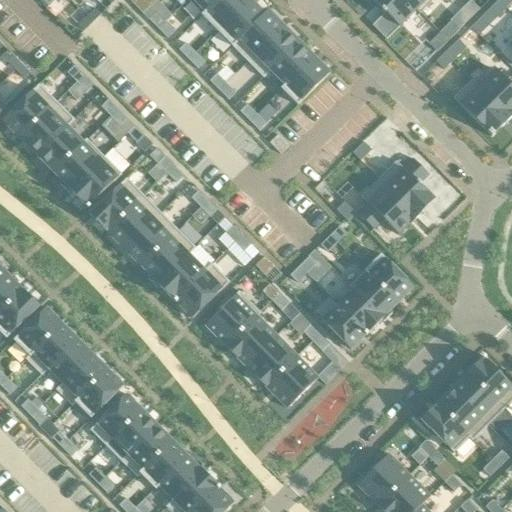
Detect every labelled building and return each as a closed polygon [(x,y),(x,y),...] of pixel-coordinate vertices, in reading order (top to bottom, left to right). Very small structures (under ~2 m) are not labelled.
[(142,0),(138,0),(133,5),(143,15),(150,8),(142,0)] [(191,0),(204,13),(205,14),(218,0),(191,0)] [(204,13),(201,16),(217,32),(249,0),(218,0),(205,14),(204,13)] [(249,0),(217,32),(232,48),(265,15),(249,0)] [(371,0),(372,1),(378,7),(382,11),(381,12),(384,15),(372,27),(386,41),(399,28),(416,11),(417,11),(406,0),(371,0)] [(406,0),(417,11),(416,11),(420,15),(434,0),(406,0)] [(511,0),(499,0),(498,1),(506,9),(511,3),(511,0)] [(498,1),(487,12),(495,20),(506,9),(498,1)] [(95,10),(87,18),(92,24),(101,15),(95,10)] [(265,15),(232,48),(248,63),(284,27),(268,11),(265,15)] [(156,14),(149,20),(158,30),(165,23),(156,14)] [(87,18),(78,26),(84,32),(92,24),(87,18)] [(165,23),(158,30),(167,39),(174,33),(165,23)] [(451,23),(440,34),(448,42),(459,31),(451,23)] [(284,27),(248,63),(264,79),(270,73),(270,72),(299,43),(284,27)] [(440,34),(429,44),(437,53),(448,42),(440,34)] [(458,41),(447,52),(455,60),(466,49),(458,41)] [(299,43),(270,72),(270,73),(284,87),(285,87),(314,58),(299,43)] [(186,44),(179,51),(188,61),(195,54),(186,44)] [(447,52),(436,63),(444,71),(455,60),(447,52)] [(195,54),(188,61),(198,70),(205,63),(195,54)] [(13,57),(7,63),(16,71),(21,65),(13,57)] [(284,87),(281,90),(297,107),(330,74),(314,58),(285,87),(284,87)] [(21,65),(16,71),(24,80),(30,74),(21,65)] [(74,67),(67,74),(76,84),(84,77),(74,67)] [(479,88),(478,89),(509,121),(511,118),(511,87),(496,71),(479,88)] [(217,75),(210,82),(219,92),(226,85),(217,75)] [(84,77),(76,84),(86,93),(93,86),(84,77)] [(472,81),(453,100),(491,138),(502,128),(509,121),(478,89),(479,88),(472,81)] [(39,85),(2,122),(20,140),(57,103),(39,85)] [(226,85),(219,92),(228,101),(235,94),(226,85)] [(108,101),(101,108),(110,118),(118,111),(108,101)] [(57,103),(20,140),(37,157),(67,127),(68,128),(74,121),(57,103)] [(247,106),(240,113),(249,122),(256,115),(247,106)] [(118,111),(110,118),(120,127),(127,120),(118,111)] [(256,115),(249,122),(259,132),(266,125),(256,115)] [(67,127),(37,157),(53,174),(84,144),(83,143),(68,128),(67,127)] [(134,128),(127,135),(137,144),(144,138),(134,128)] [(84,144),(53,174),(63,184),(60,186),(69,194),(71,192),(70,192),(104,158),(86,140),(83,143),(84,144)] [(364,143),(352,154),(360,162),(372,151),(364,143)] [(104,158),(70,192),(71,192),(88,210),(91,208),(90,207),(122,176),(121,175),(104,158)] [(165,158),(158,165),(167,175),(174,168),(165,158)] [(396,163),(379,181),(417,219),(424,212),(435,201),(419,186),(429,176),(413,160),(403,170),(396,163)] [(174,168),(167,175),(176,184),(183,177),(174,168)] [(127,179),(90,216),(107,234),(144,197),(127,179)] [(368,205),(358,215),(374,231),(383,221),(399,236),(409,226),(410,226),(417,219),(379,181),(361,198),(368,205)] [(198,193),(191,199),(201,209),(208,202),(198,193)] [(144,197),(107,234),(124,251),(161,214),(144,197)] [(208,202),(201,209),(210,218),(217,211),(214,209),(208,202)] [(344,203),(336,211),(346,221),(347,222),(355,214),(344,203)] [(161,214),(124,251),(141,268),(178,231),(161,214)] [(232,227),(225,234),(234,243),(242,236),(232,227)] [(339,228),(330,237),(337,244),(346,234),(339,228)] [(178,231),(141,268),(150,278),(148,280),(156,288),(158,286),(157,286),(188,255),(189,256),(196,249),(178,231)] [(242,236),(234,243),(244,253),(251,246),(242,236)] [(330,237),(321,246),(327,253),(337,244),(330,237)] [(234,243),(227,251),(243,268),(258,253),(251,246),(244,253),(234,243)] [(316,265),(307,274),(316,284),(331,268),(314,252),(308,258),(309,258),(316,265)] [(188,255),(157,286),(158,286),(174,303),(205,272),(204,272),(189,256),(188,255)] [(381,256),(365,272),(397,305),(413,289),(381,256)] [(309,258),(300,267),(307,274),(316,265),(309,258)] [(205,272),(174,303),(176,304),(192,320),(229,283),(211,265),(204,272),(205,272)] [(300,267),(290,277),(297,284),(307,274),(300,267)] [(365,272),(349,288),(352,291),(353,290),(382,320),(382,321),(384,323),(392,315),(389,312),(397,305),(365,272)] [(0,313),(23,291),(8,276),(0,283),(0,313)] [(269,286),(262,293),(272,302),(279,295),(269,286)] [(352,291),(337,306),(367,336),(382,321),(382,320),(353,290),(352,291)] [(23,291),(0,313),(0,333),(6,340),(39,307),(23,291)] [(239,292),(205,327),(226,348),(257,317),(257,318),(261,314),(239,292)] [(279,295),(272,302),(281,312),(288,305),(279,295)] [(337,306),(321,321),(350,351),(365,337),(366,337),(367,336),(337,306)] [(46,309),(13,342),(29,357),(29,358),(62,325),(46,309)] [(257,317),(226,348),(246,368),(277,337),(257,318),(257,317)] [(29,357),(25,360),(42,377),(49,370),(48,370),(77,340),(62,325),(29,358),(29,357)] [(310,327),(303,334),(312,343),(319,336),(310,327)] [(319,336),(312,343),(322,352),(329,345),(319,336)] [(277,337),(246,368),(266,389),(297,358),(277,337)] [(77,340),(48,370),(49,370),(62,384),(63,385),(92,356),(77,340)] [(62,384),(56,391),(72,408),(76,404),(75,404),(108,371),(92,356),(63,385),(62,384)] [(468,374),(467,374),(503,411),(511,402),(511,387),(486,361),(487,360),(484,357),(468,374)] [(297,358),(266,389),(287,410),(318,379),(297,358)] [(108,371),(75,404),(76,404),(91,420),(124,387),(108,371)] [(460,382),(452,390),(488,426),(503,411),(467,374),(468,374),(466,372),(458,380),(460,382)] [(7,380),(0,386),(10,396),(17,389),(7,380)] [(452,390),(437,405),(469,438),(469,439),(472,442),(488,426),(452,390)] [(126,396),(90,431),(106,447),(142,411),(126,396)] [(36,399),(31,404),(38,410),(42,405),(36,399)] [(28,401),(21,408),(30,417),(38,410),(31,404),(28,401)] [(437,405),(421,421),(453,454),(469,439),(469,438),(437,405)] [(38,410),(30,417),(40,427),(47,420),(38,410)] [(142,411),(106,447),(121,463),(157,427),(142,411)] [(157,427),(121,463),(137,479),(140,475),(172,442),(157,427)] [(59,432),(52,439),(62,449),(69,442),(59,432)] [(426,441),(419,448),(428,458),(435,451),(426,441)] [(69,442),(62,449),(71,458),(78,451),(69,442)] [(172,442),(140,475),(156,491),(159,487),(158,487),(188,458),(172,442)] [(435,451),(428,458),(437,467),(445,460),(435,451)] [(502,452),(492,461),(499,468),(509,459),(502,452)] [(389,456),(357,486),(378,507),(409,477),(389,456)] [(188,458),(158,487),(159,487),(173,501),(173,502),(203,472),(204,473),(206,471),(198,463),(195,465),(188,458)] [(492,461),(483,471),(490,478),(499,468),(492,461)] [(96,469),(89,476),(98,485),(105,478),(96,469)] [(173,501),(166,508),(169,511),(193,511),(219,488),(204,473),(203,472),(173,502),(173,501)] [(409,477),(378,507),(382,511),(414,511),(421,506),(422,506),(430,498),(412,479),(409,477)] [(452,477),(444,484),(454,493),(461,486),(452,477)] [(105,478),(98,485),(107,495),(114,488),(105,478)] [(219,488),(193,511),(226,511),(234,504),(219,490),(220,489),(219,488)] [(126,500),(119,507),(124,511),(132,511),(135,509),(126,500)] [(467,501),(460,508),(463,511),(475,511),(476,511),(467,501)] [(492,501),(485,508),(488,511),(500,511),(502,511),(492,501)]
